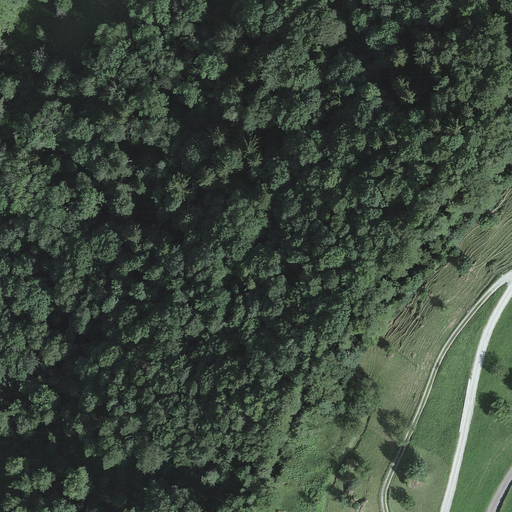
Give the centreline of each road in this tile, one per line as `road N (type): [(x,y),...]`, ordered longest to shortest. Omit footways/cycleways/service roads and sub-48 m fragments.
road 1 (track): [(511,278),(495,285),(450,350),(398,470),(390,511)]
road 2 (unclassified): [(446,511),(488,342),(511,294)]
